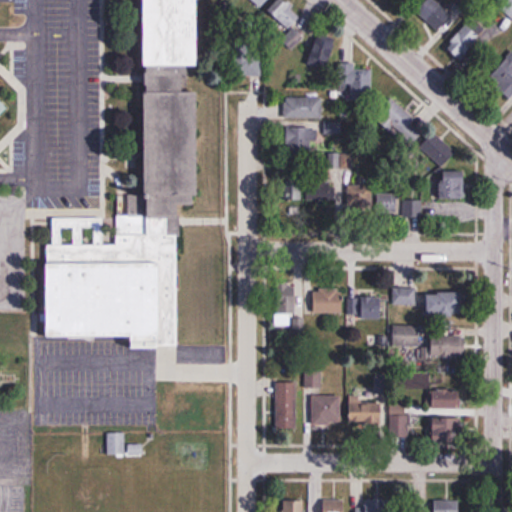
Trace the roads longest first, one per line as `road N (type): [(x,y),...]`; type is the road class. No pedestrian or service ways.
road 1 (residential): [(246,511),(249,99)]
road 2 (residential): [(492,511),(494,140)]
road 3 (residential): [(492,463),(246,461)]
road 4 (residential): [(493,251),(247,249)]
road 5 (tertiary): [(340,0),(511,156)]
